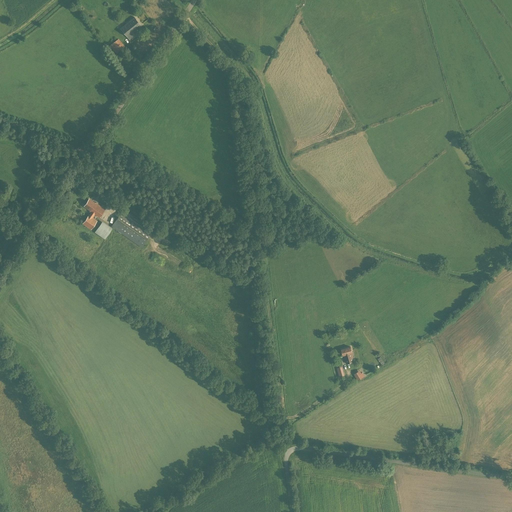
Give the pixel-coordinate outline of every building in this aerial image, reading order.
[(134,18),(120,29),(129,41),(134,37),(132,33),(141,26),(134,18)] [(110,45),(116,53),(124,47),(118,39),(110,45)] [(90,211),(90,212),(82,224),(91,230),(97,220),(93,217),(95,215),(99,218),(107,206),(103,203),(100,206),(95,203),(89,199),(84,206),(90,210),(90,211)] [(112,228),(102,221),(95,232),(104,239),(112,228)] [(121,239),(111,232),(106,238),(116,245),(121,239)] [(108,255),(105,259),(114,265),(118,259),(121,261),(124,257),(116,251),(114,254),(113,253),(113,254),(111,253),(109,256),(108,255)] [(346,363),(354,361),(352,352),(351,347),(342,349),(343,355),(344,355),(346,363)] [(364,376),(362,373),(360,374),(358,371),(356,372),(356,373),(354,374),(358,380),(364,376)]
